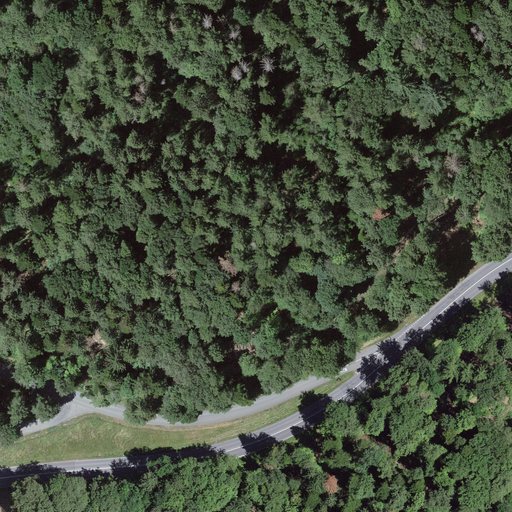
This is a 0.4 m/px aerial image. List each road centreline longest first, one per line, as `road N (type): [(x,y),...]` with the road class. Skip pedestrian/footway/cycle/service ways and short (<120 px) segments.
road 1 (tertiary): [(397,351),(337,400),(233,449),(0,478)]
road 2 (tertiary): [(397,351),(222,415),(167,419),(80,401)]
road 3 (tertiary): [(511,258),(397,351)]
